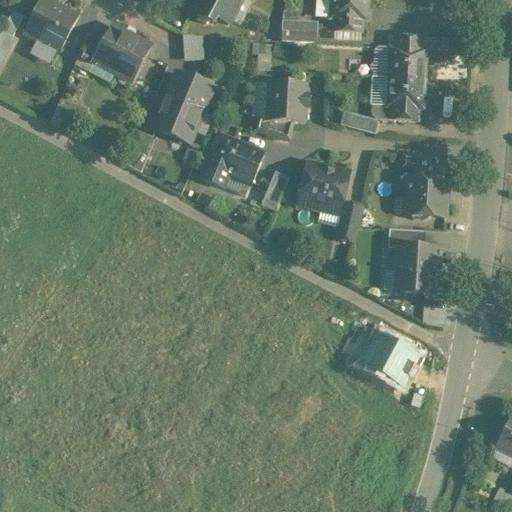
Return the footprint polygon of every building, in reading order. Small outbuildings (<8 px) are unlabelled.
[(78,17),(45,0),(40,0),(22,35),(58,55),(78,17)] [(195,0),(194,3),(196,4),(191,14),(193,15),(195,21),(204,25),(209,24),(212,25),(214,20),(227,26),(240,0),(195,0)] [(367,0),(329,0),(329,21),(333,21),(333,33),(361,35),(362,22),(367,23),(367,0)] [(23,18),(12,13),(1,34),(11,39),(23,18)] [(316,26),(281,24),(281,42),(316,44),(316,26)] [(150,48),(111,28),(103,44),(92,63),(94,64),(131,84),(150,48)] [(103,44),(87,36),(76,61),(91,69),(94,64),(92,63),(103,44)] [(183,61),(203,61),(203,37),(184,36),(183,61)] [(423,39),(394,37),(394,49),(389,49),(387,79),(425,81),(427,51),(422,51),(423,39)] [(287,57),(288,43),(273,42),(272,57),(287,57)] [(257,64),(271,64),(271,44),(257,44),(257,64)] [(211,90),(176,75),(165,100),(201,115),(211,90)] [(425,81),(387,79),(385,108),(373,107),(373,116),(378,121),(418,123),(419,111),(423,111),(425,81)] [(306,86),(267,84),(265,119),(265,123),(293,125),(304,125),(305,111),(308,111),(309,97),(306,97),(306,86)] [(201,115),(165,100),(153,130),(188,145),(201,115)] [(378,124),(343,115),(340,127),(375,136),(378,124)] [(293,125),(265,123),(265,119),(257,119),(254,133),(288,142),(293,125)] [(138,134),(124,167),(140,175),(155,141),(138,134)] [(263,156),(219,138),(201,181),(222,190),(227,178),(250,188),(263,156)] [(438,158),(402,156),(401,169),(413,170),(412,181),(442,183),(443,171),(437,170),(438,158)] [(347,175),(308,166),(298,207),(322,212),(322,208),(338,212),(347,175)] [(289,180),(275,174),(260,207),(275,213),(289,180)] [(412,181),(406,181),(405,200),(409,205),(408,217),(412,221),(424,222),(428,218),(444,219),(446,183),(412,181)] [(361,209),(345,205),(337,240),(352,244),(361,209)] [(316,214),(315,223),(337,227),(338,218),(316,214)] [(424,233),(388,231),(387,250),(397,250),(398,249),(423,251),(424,233)] [(423,251),(398,249),(397,250),(395,293),(432,296),(433,278),(437,279),(438,263),(434,263),(435,251),(423,251)] [(511,419),(510,419),(495,448),(511,456),(511,419)] [(511,496),(509,495),(499,490),(493,502),(511,511),(511,496)]
